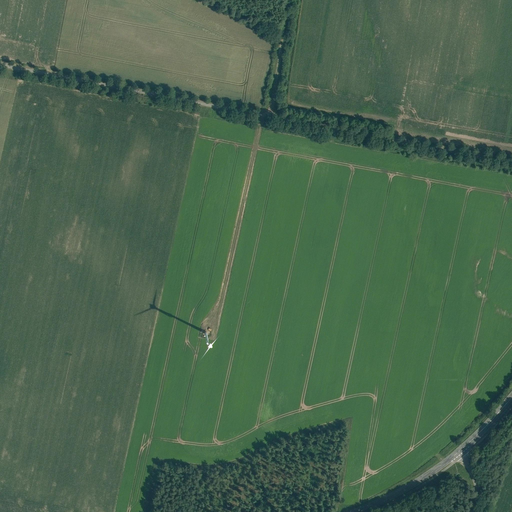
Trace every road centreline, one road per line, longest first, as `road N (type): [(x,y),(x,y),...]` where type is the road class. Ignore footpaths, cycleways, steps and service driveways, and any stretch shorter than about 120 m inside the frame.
road 1 (unclassified): [(0,63),(511,162)]
road 2 (track): [(263,114),(214,332)]
road 3 (tertiary): [(354,511),(431,471),(511,397)]
